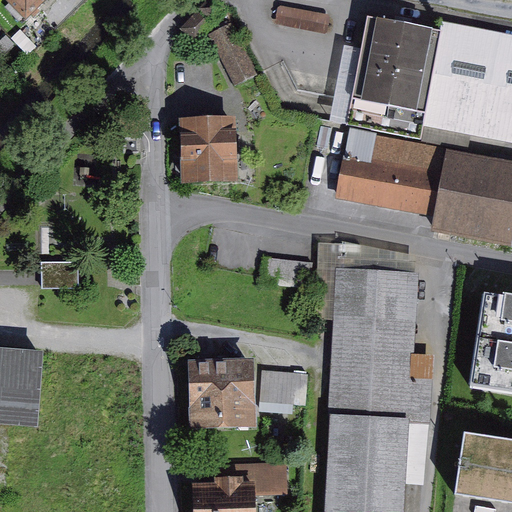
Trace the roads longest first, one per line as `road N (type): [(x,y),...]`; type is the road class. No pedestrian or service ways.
road 1 (residential): [(156,196),(511,265)]
road 2 (residential): [(156,196),(163,511)]
road 3 (residential): [(201,0),(154,51),(156,196)]
